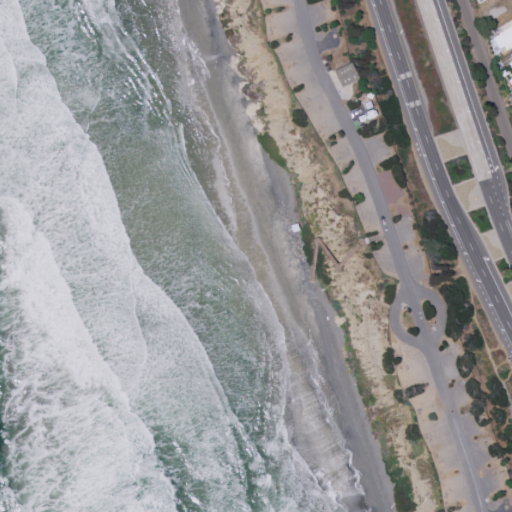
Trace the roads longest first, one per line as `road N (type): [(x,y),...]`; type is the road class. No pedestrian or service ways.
road 1 (primary): [(379,0),(442,192)]
road 2 (primary): [(485,175),(424,0)]
road 3 (residential): [(462,0),(511,146)]
